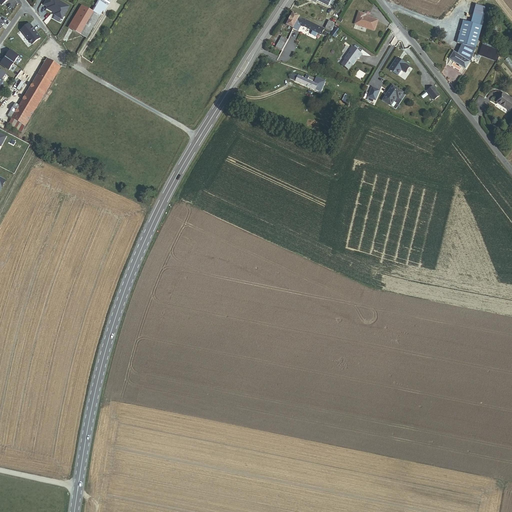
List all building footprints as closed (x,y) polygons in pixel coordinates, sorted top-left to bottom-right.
[(46,0),(43,6),(47,8),(46,9),(54,14),(54,16),(61,20),(69,8),(55,0),(46,0)] [(100,0),(93,13),(95,14),(100,17),(97,22),(100,23),(103,18),(101,17),(110,0),(100,0)] [(68,28),(72,31),(85,8),(81,6),(68,28)] [(482,27),(487,9),(476,6),(471,24),(482,27)] [(72,31),(81,36),(95,14),(93,13),(85,8),(72,31)] [(359,12),(354,24),(374,31),(378,20),(365,16),(366,14),(359,12)] [(293,29),(297,23),(300,18),(300,17),(293,13),(293,14),(290,13),(288,18),(291,19),(287,26),(293,29)] [(81,36),(86,39),(97,22),(100,17),(95,14),(81,36)] [(325,30),(300,18),(297,23),(293,29),(298,32),(301,26),(312,31),(311,33),(312,35),(315,36),(316,36),(318,33),(322,36),(323,34),(325,30)] [(325,29),(331,31),(334,24),(329,22),(325,29)] [(474,54),(476,48),(482,27),(471,24),(464,22),(458,44),(461,45),(460,49),(474,54)] [(40,39),(36,33),(35,33),(34,32),(34,31),(31,27),(31,28),(29,25),(21,31),(32,45),(40,39)] [(341,31),(336,28),(331,35),(335,39),(341,31)] [(281,54),(288,41),(282,38),(276,48),(279,50),(278,52),(281,54)] [(496,63),(500,53),(482,46),(479,56),(481,57),(496,63)] [(350,51),(344,59),(353,65),(359,57),(359,58),(362,54),(352,47),(349,51),(350,51)] [(457,54),(454,53),(450,60),(459,66),(459,67),(461,68),(461,67),(466,70),(470,62),(474,54),(460,49),(457,54)] [(5,53),(0,60),(3,62),(1,66),(9,71),(19,57),(11,51),(8,55),(5,53)] [(410,66),(397,58),(389,69),(398,75),(401,70),(406,73),(410,66)] [(22,101),(36,109),(61,67),(47,59),(22,101)] [(319,92),(322,86),(313,82),(314,79),(310,77),(308,80),(298,76),(296,81),(319,92)] [(403,93),(393,85),(383,100),(391,106),(397,97),(399,99),(403,93)] [(433,86),(427,91),(434,100),(440,96),(433,86)] [(375,100),(379,90),(372,87),(368,97),(375,100)] [(506,96),(502,93),(495,103),(509,112),(511,110),(511,98),(507,95),(506,96)] [(25,127),(36,109),(22,101),(19,106),(15,104),(8,117),(12,119),(25,127)] [(25,127),(12,119),(8,125),(21,133),(25,127)]
